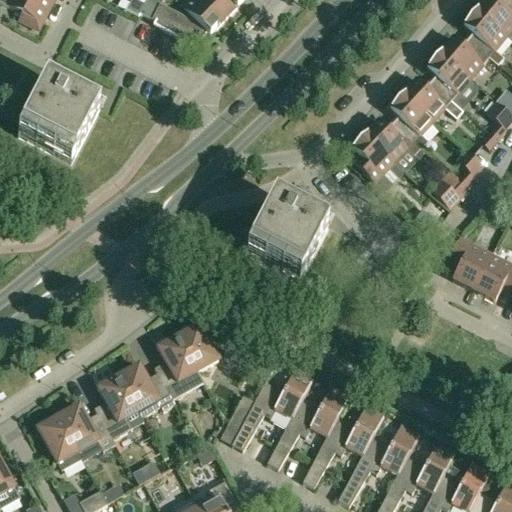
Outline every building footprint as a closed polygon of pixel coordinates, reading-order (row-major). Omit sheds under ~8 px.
[(3,0),(0,7),(21,18),(18,23),(20,24),(31,0),(3,0)] [(54,0),(31,0),(20,24),(38,33),(54,0)] [(138,18),(139,17),(147,0),(136,0),(135,2),(132,1),(126,12),(138,18)] [(147,0),(139,17),(140,17),(152,23),(160,8),(164,0),(147,0)] [(203,0),(191,0),(181,11),(188,18),(207,36),(211,31),(214,34),(226,22),(203,0)] [(203,0),(226,22),(239,8),(236,5),(240,1),(238,0),(203,0)] [(488,0),(487,0),(475,15),(506,40),(511,32),(511,9),(502,1),(497,7),(488,0)] [(511,0),(502,0),(502,1),(511,9),(511,0)] [(159,31),(195,50),(196,49),(194,48),(207,36),(188,18),(185,21),(160,8),(152,23),(161,27),(159,31)] [(472,38),(467,44),(488,62),(493,56),(506,40),(475,15),(463,30),(472,38)] [(453,42),(439,57),(470,83),(483,68),(488,62),(467,44),(462,50),(453,42)] [(436,80),(430,87),(451,105),(470,83),(439,57),(426,72),(436,80)] [(416,84),(402,99),(432,126),(446,111),(451,105),(430,87),(425,92),(416,84)] [(70,167),(99,112),(46,85),(17,140),(70,167)] [(398,122),(393,127),(413,146),(420,153),(426,146),(419,139),(432,126),(402,99),(389,113),(398,122)] [(486,118),(497,128),(489,137),(497,144),(505,135),(504,134),(511,124),(511,120),(496,106),(486,118)] [(303,134),(310,144),(327,132),(321,122),(303,134)] [(379,125),(365,139),(393,167),(407,153),(414,160),(420,153),(413,146),(393,127),(387,133),(379,125)] [(488,154),(497,144),(489,137),(480,147),(488,154)] [(365,139),(351,153),(360,161),(354,168),(374,187),(393,167),(365,139)] [(466,174),(458,184),(465,191),(474,182),(473,181),(483,170),(465,155),(456,165),(466,174)] [(458,184),(449,193),(456,200),(465,191),(458,184)] [(327,230),(313,222),(274,202),(246,257),(299,285),(327,230)] [(422,213),(414,224),(424,232),(432,221),(422,213)] [(449,234),(441,228),(432,221),(424,232),(441,245),(449,234)] [(459,242),(446,267),(457,273),(452,284),(473,295),(492,259),(459,242)] [(500,294),(511,299),(511,297),(511,269),(492,259),(473,295),(494,306),(500,294)] [(460,290),(457,298),(472,305),(476,297),(460,290)] [(198,329),(178,340),(197,376),(218,364),(198,329)] [(154,372),(174,409),(175,409),(172,403),(203,386),(197,376),(178,340),(157,352),(167,370),(157,376),(154,372)] [(138,369),(118,381),(137,416),(157,405),(162,415),(174,409),(154,372),(159,382),(149,388),(138,369)] [(231,449),(242,455),(264,418),(270,421),(269,423),(270,423),(271,421),(273,427),(285,433),(285,434),(302,403),(303,403),(313,384),(295,374),(284,393),(266,383),(254,406),(240,432),(231,449)] [(95,412),(94,412),(112,444),(131,433),(126,422),(137,416),(118,381),(97,392),(108,410),(97,416),(95,412)] [(267,468),(278,474),(300,436),(306,439),(304,441),(305,442),(306,440),(307,440),(310,433),(326,441),(327,442),(337,422),(338,422),(348,402),(330,393),(319,412),(303,403),(302,403),(285,434),(267,468)] [(242,400),(229,426),(240,432),(254,406),(242,400)] [(58,421),(77,456),(82,465),(101,454),(102,456),(114,449),(112,444),(94,412),(99,422),(89,428),(78,410),(58,421)] [(302,487),(313,493),(335,455),(341,458),(340,460),(341,459),(342,459),(346,451),(361,460),(373,440),(383,421),(366,412),(355,430),(338,422),(337,422),(327,442),(326,441),(302,487)] [(57,468),(77,456),(58,421),(37,433),(57,468)] [(337,506),(348,511),(371,474),(377,477),(376,479),(377,477),(378,477),(382,470),(397,479),(408,459),(409,459),(419,440),(401,430),(390,449),(373,440),(361,460),(337,506)] [(379,511),(394,511),(406,492),(412,495),(411,497),(411,498),(412,496),(413,496),(416,489),(432,498),(443,478),(444,478),(454,459),(436,449),(425,468),(409,459),(408,459),(397,479),(379,511)] [(0,511),(20,502),(0,466),(0,511)] [(440,511),(441,511),(443,511),(449,511),(452,507),(459,511),(469,511),(479,496),(479,497),(479,496),(489,477),(472,468),(461,486),(444,478),(443,478),(432,498),(424,511),(440,511)] [(217,501),(197,511),(229,511),(237,508),(224,486),(212,493),(217,501)] [(511,511),(511,489),(507,486),(496,505),(479,496),(479,497),(479,496),(469,511),(511,511)] [(79,507),(81,511),(100,511),(106,509),(99,495),(79,507)]
